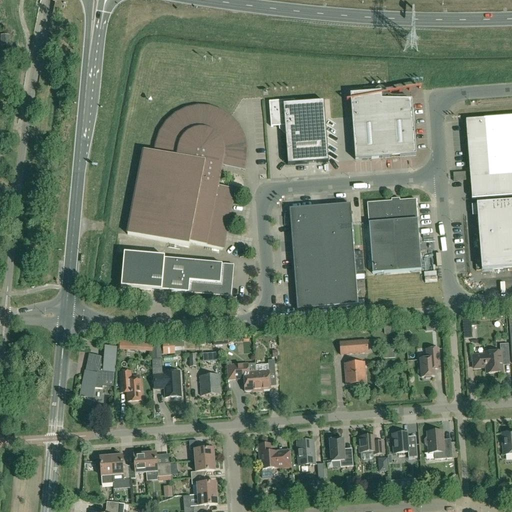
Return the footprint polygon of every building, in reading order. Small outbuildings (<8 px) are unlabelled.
[(381,93),(350,95),(355,161),(416,156),(412,101),(382,101),(381,93)] [(294,100),(269,102),(271,127),(285,126),(288,166),(328,163),(324,102),(294,104),(294,100)] [(156,144),(155,153),(144,151),(127,235),(189,247),(189,244),(222,250),(234,190),(217,187),(223,157),(246,162),(246,161),(245,161),(246,150),(246,149),(244,138),(239,127),(231,117),(230,118),(221,112),(221,111),(209,107),(209,108),(198,107),(197,107),(186,109),(175,114),(166,122),(166,123),(160,132),(156,144)] [(511,196),(511,117),(466,121),(472,200),(511,196)] [(416,200),(367,204),(372,274),(421,271),(416,200)] [(481,271),(511,268),(511,202),(476,205),(481,271)] [(290,217),(296,304),(297,304),(297,306),(299,306),(299,308),(302,308),(302,310),(304,310),(358,306),(351,212),(350,210),(348,210),(348,208),(346,208),(345,206),(343,206),(296,209),(294,210),(294,212),(292,212),(292,214),(290,215),(290,217)] [(234,266),(164,260),(164,258),(124,254),(121,288),(231,298),(234,266)] [(472,337),(471,327),(471,324),(463,325),(464,337),(472,337)] [(437,334),(438,344),(446,343),(445,334),(437,334)] [(138,341),(120,340),(120,349),(137,350),(138,341)] [(340,356),(367,354),(366,341),(339,343),(340,356)] [(173,342),(163,343),(164,355),(174,355),(173,342)] [(472,357),(473,369),(486,368),(486,374),(502,373),(501,363),(509,363),(508,345),(500,345),(500,352),(485,354),(485,356),(472,357)] [(114,380),(117,348),(106,348),(104,363),(99,363),(101,357),(89,355),(87,365),(98,366),(96,375),(87,372),(86,376),(84,376),(80,396),(92,399),(94,389),(102,389),(103,379),(114,380)] [(427,360),(420,360),(421,378),(424,378),(425,379),(431,379),(432,378),(434,377),(434,371),(440,371),(438,350),(426,351),(427,360)] [(269,372),(256,373),(258,393),(263,392),(263,391),(270,390),(269,377),(275,377),(274,361),(268,362),(269,372)] [(346,386),(365,384),(363,363),(344,365),(346,386)] [(228,381),(235,380),(243,380),(244,392),(252,392),(252,393),(258,393),(256,373),(248,374),(248,367),(243,368),(243,365),(234,366),(227,367),(228,381)] [(130,373),(119,374),(120,389),(127,388),(128,402),(142,401),(140,381),(131,382),(130,373)] [(154,376),(155,390),(165,389),(165,399),(181,398),(179,373),(164,374),(164,375),(154,376)] [(202,397),(208,396),(220,395),(219,376),(200,378),(202,397)] [(442,432),(427,433),(427,439),(426,439),(425,441),(425,446),(427,447),(428,447),(429,454),(434,454),(434,461),(452,459),(451,444),(445,444),(443,443),(442,432)] [(503,456),(511,455),(511,433),(502,434),(503,456)] [(407,435),(392,436),(393,454),(408,453),(408,459),(417,458),(416,444),(410,445),(410,442),(410,440),(407,440),(407,435)] [(373,459),(373,456),(384,455),(383,443),(375,443),(375,437),(359,438),(360,454),(361,460),(363,462),(371,461),(373,459)] [(331,439),(330,441),(331,462),(340,462),(340,468),(353,467),(352,454),(344,454),(343,440),(337,440),(336,438),(331,439)] [(313,442),(297,443),(299,467),(315,466),(313,442)] [(271,470),(286,469),(291,468),(290,450),(277,451),(277,453),(271,454),(270,445),(259,446),(261,471),(262,470),(262,472),(261,472),(262,478),(272,478),(272,472),(271,472),(271,470)] [(208,461),(214,461),(213,450),(194,451),(195,462),(208,461)] [(145,455),(146,474),(157,473),(157,478),(163,477),(162,465),(157,465),(156,454),(145,455)] [(146,474),(145,455),(134,456),(134,467),(129,467),(130,480),(136,479),(135,475),(146,474)] [(122,457),(111,458),(113,484),(112,476),(123,475),(123,480),(130,480),(129,467),(123,468),(122,457)] [(113,484),(111,458),(100,458),(102,485),(113,484)] [(388,472),(387,460),(378,460),(379,473),(388,472)] [(215,472),(214,461),(208,461),(195,462),(196,473),(191,473),(191,479),(204,479),(203,473),(215,472)] [(163,477),(172,477),(171,464),(162,465),(163,477)] [(204,484),(204,479),(191,479),(192,486),(197,485),(198,496),(208,495),(216,495),(215,484),(204,484)] [(193,511),(206,511),(206,507),(217,506),(216,495),(208,495),(198,496),(198,507),(193,507),(193,511)] [(107,503),(106,511),(117,511),(118,511),(119,504),(107,503)]
